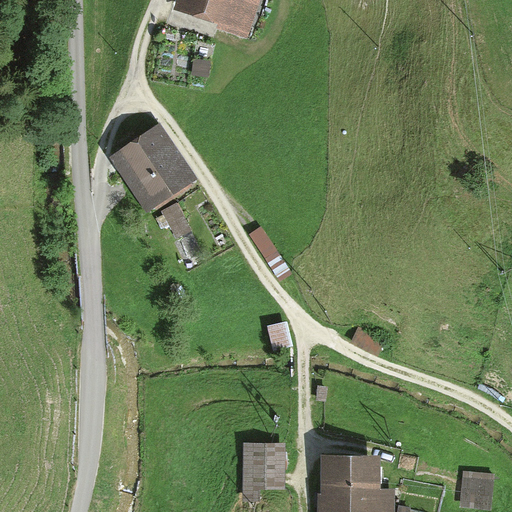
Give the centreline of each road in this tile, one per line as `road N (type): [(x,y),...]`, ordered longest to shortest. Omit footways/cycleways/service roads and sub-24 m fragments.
road 1 (track): [(511,420),(348,350),(306,321),(264,274),(177,133),(136,95)]
road 2 (unclassified): [(77,0),(93,333),(79,511)]
road 3 (track): [(304,511),(300,315)]
road 4 (track): [(154,11),(252,46),(267,40),(289,0)]
road 5 (track): [(136,95),(108,134),(99,201),(85,221)]
